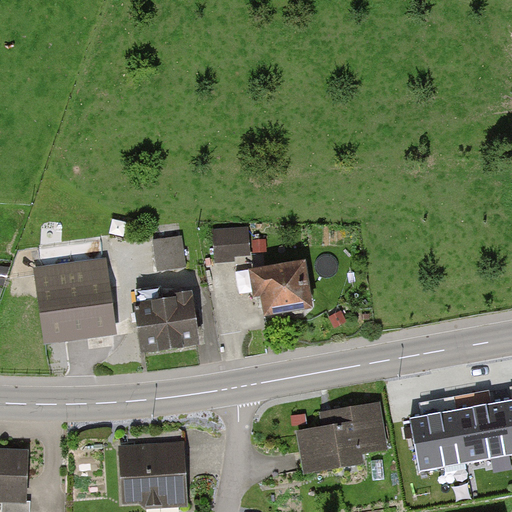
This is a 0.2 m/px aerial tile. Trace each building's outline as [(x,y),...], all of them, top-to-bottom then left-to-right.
[(214,233),(216,261),(234,260),(234,248),(250,246),(248,231),(214,233)] [(182,238),(153,242),(158,273),(186,269),(182,238)] [(94,287),(91,264),(37,272),(47,338),(112,329),(106,286),(94,287)] [(268,268),(252,271),(256,295),(264,293),(267,315),(290,311),(296,315),(304,314),(306,308),(311,308),(304,265),(268,271),(268,268)] [(161,288),(136,292),(144,354),(198,346),(191,292),(163,296),(161,288)] [(511,386),(428,403),(431,415),(409,420),(419,474),(511,456),(511,386)] [(334,428),(301,433),(308,473),(361,464),(359,454),(386,450),(378,406),(332,414),(334,428)] [(183,446),(122,449),(125,502),(142,501),(148,507),(162,506),(170,497),(182,496),(181,467),(184,463),(183,446)] [(27,455),(0,454),(0,509),(25,510),(27,455)]
